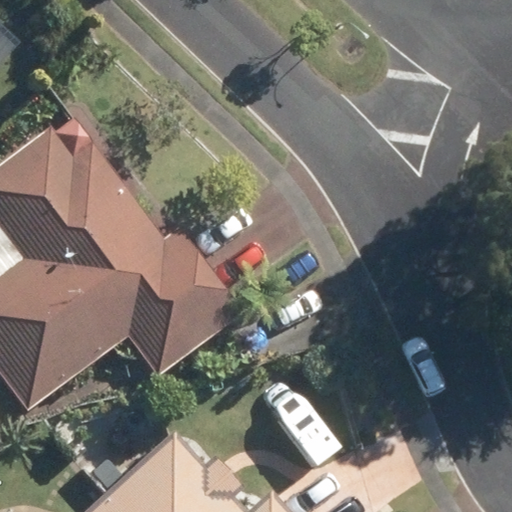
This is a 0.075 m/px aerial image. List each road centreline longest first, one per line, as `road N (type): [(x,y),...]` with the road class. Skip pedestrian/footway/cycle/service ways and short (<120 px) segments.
road 1 (residential): [(436,239),(186,0)]
road 2 (residential): [(511,471),(480,434),(450,368),(433,284),(436,239)]
road 3 (residential): [(436,239),(464,149),(504,86)]
road 4 (residential): [(412,0),(504,86)]
